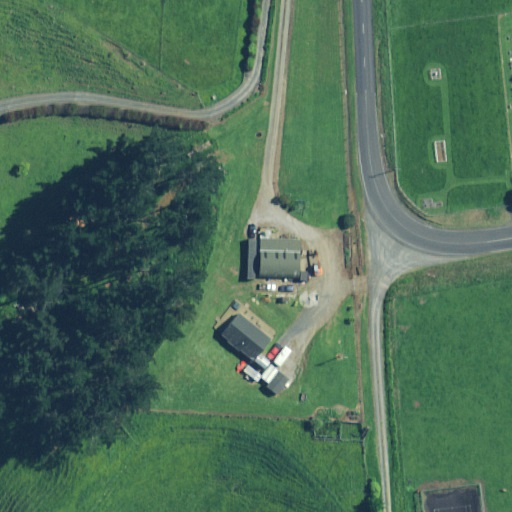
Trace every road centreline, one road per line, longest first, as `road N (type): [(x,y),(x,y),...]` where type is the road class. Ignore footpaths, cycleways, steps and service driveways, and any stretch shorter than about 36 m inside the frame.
road 1 (unclassified): [(363,0),(377,192),(416,234),(461,243),(511,238)]
road 2 (unknown): [(391,212),(377,236),(390,511)]
